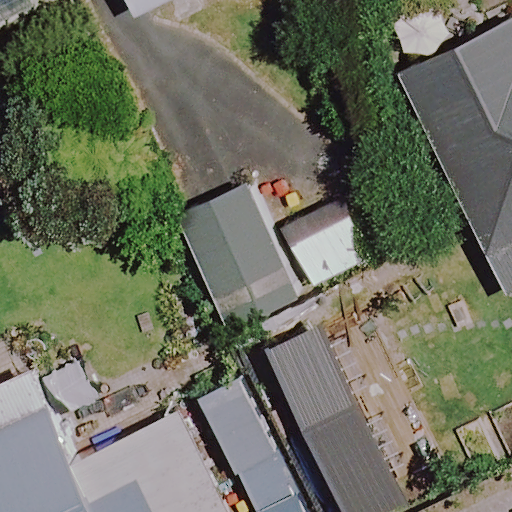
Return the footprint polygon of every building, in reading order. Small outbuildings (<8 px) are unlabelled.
[(0,0),(0,29),(40,8),(35,0),(0,0)] [(116,0),(123,15),(155,0),(116,0)] [(511,20),(402,73),(506,290),(511,286),(511,20)] [(378,257),(353,211),(286,246),(310,293),(378,257)] [(313,511),(246,365),(195,388),(251,511),(313,511)] [(0,511),(231,511),(183,407),(73,457),(33,367),(0,382),(0,511)]
